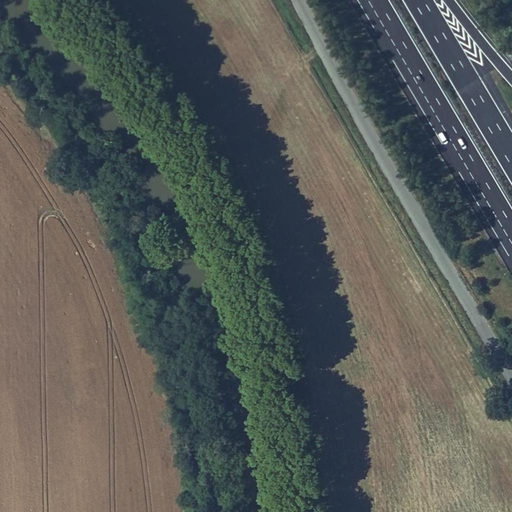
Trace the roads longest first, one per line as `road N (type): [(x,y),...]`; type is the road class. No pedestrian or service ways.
road 1 (motorway): [(374,0),(511,234)]
road 2 (motorway): [(511,157),(418,0)]
